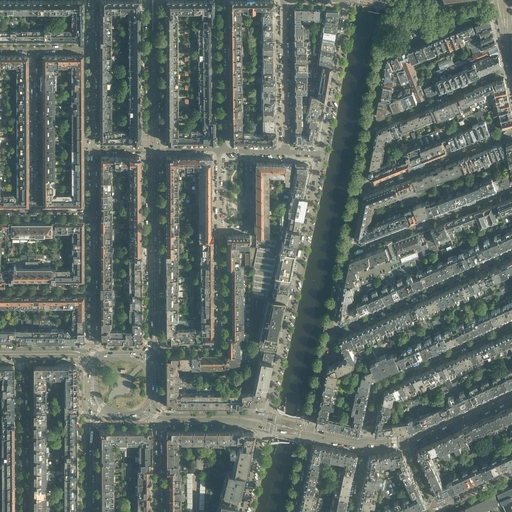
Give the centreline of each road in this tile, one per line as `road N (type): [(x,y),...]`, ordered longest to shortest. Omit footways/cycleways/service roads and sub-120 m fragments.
road 1 (residential): [(322,154),(266,417)]
road 2 (residential): [(511,325),(377,388),(365,443)]
road 3 (residential): [(329,329),(511,252)]
road 4 (secondary): [(153,338),(152,150)]
road 5 (residential): [(219,228),(219,340),(153,338)]
road 6 (residential): [(511,188),(346,249)]
road 7 (residential): [(34,48),(35,211)]
road 8 (residential): [(359,186),(511,132)]
road 9 (residential): [(371,123),(381,55),(465,22)]
road 10 (residential): [(349,1),(322,154)]
road 11 (residential): [(285,152),(283,0)]
road 12 (residential): [(511,68),(371,123)]
road 13 (secondary): [(152,150),(152,0)]
road 14 (residential): [(23,361),(23,511)]
road 15 (residential): [(218,149),(221,0)]
road 16 (tertiary): [(266,417),(165,413),(152,400)]
